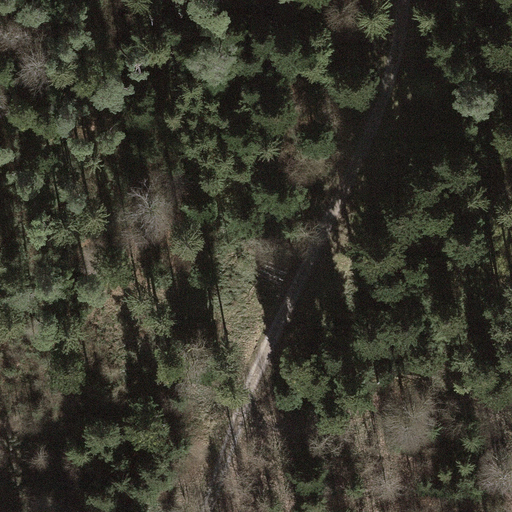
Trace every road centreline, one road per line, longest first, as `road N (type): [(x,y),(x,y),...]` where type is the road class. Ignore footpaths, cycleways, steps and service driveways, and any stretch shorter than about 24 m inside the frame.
road 1 (track): [(210,511),(259,359),(381,104),(403,0)]
road 2 (track): [(0,426),(238,416)]
